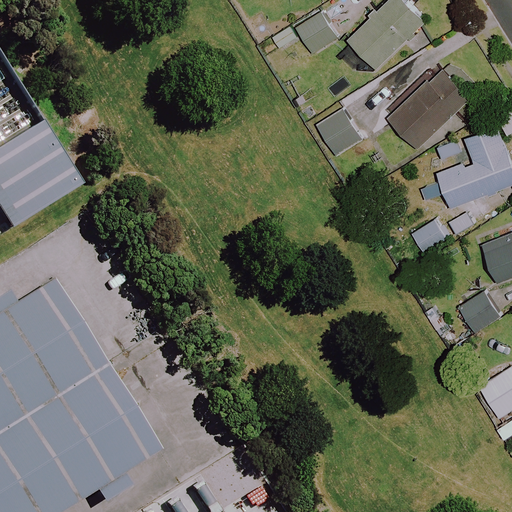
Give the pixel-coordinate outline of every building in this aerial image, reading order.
[(421,32),(419,29),(428,21),(408,0),(390,0),(350,37),(377,67),(410,37),(412,40),(421,32)] [(338,36),(322,11),(296,28),(312,53),(338,36)] [(474,96),(447,66),(390,117),(417,148),(474,96)] [(362,139),(343,109),(316,126),(335,156),(362,139)] [(77,188),(37,124),(0,147),(0,219),(7,231),(77,188)] [(511,186),(511,159),(501,124),(464,136),(471,159),(440,169),(452,206),(511,186)] [(447,245),(438,220),(415,229),(424,254),(447,245)] [(487,250),(493,265),(488,267),(494,283),(499,281),(511,275),(511,228),(483,240),(478,241),(482,252),(487,250)] [(0,429),(105,363),(51,278),(3,308),(0,309),(0,429)] [(500,317),(483,288),(457,303),(474,332),(500,317)] [(205,393),(165,328),(144,340),(185,406),(205,393)] [(159,447),(105,363),(0,429),(0,511),(56,511),(110,479),(159,447)] [(511,408),(511,366),(481,385),(500,416),(511,408)]
